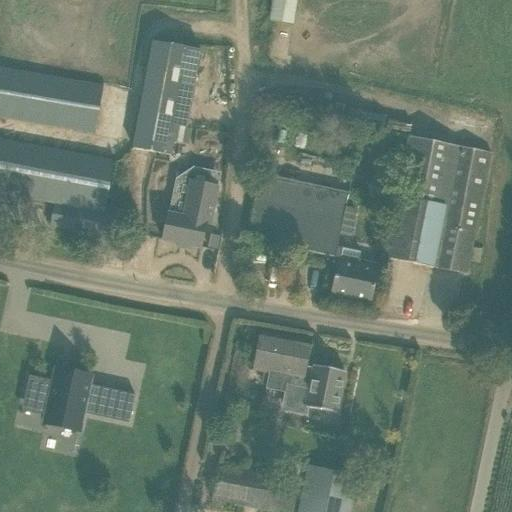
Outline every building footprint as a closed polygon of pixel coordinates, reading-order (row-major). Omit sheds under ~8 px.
[(153,42),(133,149),(169,156),(172,142),(186,145),(189,129),(185,129),(200,51),(153,42)] [(63,81),(0,69),(0,118),(55,128),(63,81)] [(490,153),(409,137),(384,259),(419,266),(419,265),(431,268),(466,275),(490,153)] [(71,202),(95,206),(105,208),(106,204),(114,162),(0,140),(0,193),(54,204),(54,199),(71,202)] [(260,173),(247,240),(334,259),(336,250),(339,236),(345,208),(349,193),(260,173)] [(168,214),(163,241),(178,244),(177,248),(185,249),(186,245),(199,248),(205,223),(209,224),(217,188),(190,183),(183,217),(168,214)] [(54,204),(49,226),(117,239),(121,219),(123,207),(106,204),(105,208),(95,206),(71,202),(54,199),(54,204)] [(339,258),(336,258),(334,268),(326,266),(322,286),(330,288),(328,297),(369,306),(377,266),(358,262),(360,253),(341,249),(339,258)] [(261,333),(253,371),(269,374),(266,388),(287,392),(284,409),(305,413),(306,408),(337,414),(345,373),(313,366),(312,371),(305,369),(310,343),(261,333)] [(23,400),(47,406),(45,417),(43,423),(79,431),(82,414),(89,385),(90,378),(76,375),(76,376),(71,375),(72,374),(65,373),(65,374),(59,372),(59,371),(55,370),(53,382),(28,376),(23,400)] [(118,392),(111,420),(128,424),(134,395),(118,392)] [(292,511),(299,479),(237,468),(218,464),(211,500),(272,511),(292,511)] [(349,511),(350,506),(349,506),(356,477),(309,466),(298,511),(349,511)]
